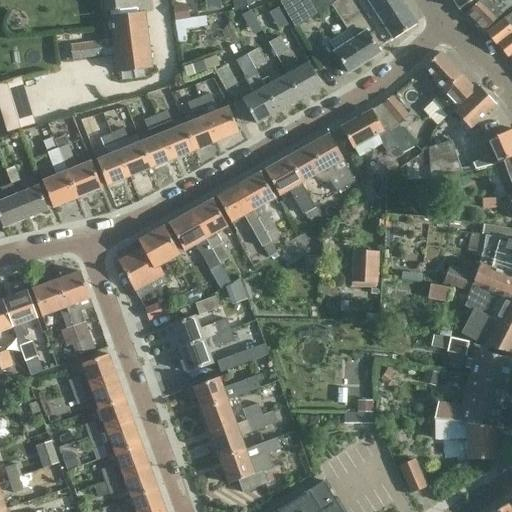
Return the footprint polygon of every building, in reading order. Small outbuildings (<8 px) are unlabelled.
[(136,0),(102,0),(104,12),(137,7),(136,0)] [(246,7),(244,0),(231,0),(233,8),(246,7)] [(317,13),(307,0),(278,0),(294,28),(317,13)] [(307,0),(317,13),(330,4),(348,32),(359,24),(364,32),(367,30),(378,48),(417,24),(401,0),(307,0)] [(453,0),(458,8),(471,0),(453,0)] [(504,9),(507,6),(500,0),(488,0),(488,1),(487,0),(478,0),(465,15),(482,32),(504,9)] [(188,18),(186,3),(173,5),(175,20),(188,18)] [(511,56),(511,9),(483,32),(484,34),(486,33),(495,46),(497,44),(507,56),(510,54),(511,56)] [(71,59),(114,53),(116,71),(150,67),(143,12),(109,16),(112,39),(69,45),(71,59)] [(381,53),(378,48),(367,30),(364,32),(359,24),(348,32),(352,39),(333,52),(347,74),(381,53)] [(276,57),(287,51),(279,36),(267,42),(276,57)] [(254,69),(265,63),(256,49),(246,54),(254,69)] [(453,111),(475,90),(440,52),(423,67),(434,78),(432,80),(442,90),(432,100),(447,116),(453,111)] [(254,69),(246,54),(235,61),(243,75),(254,69)] [(285,75),(299,100),(322,87),(308,63),(292,72),(289,66),(282,70),(285,75)] [(225,89),(235,83),(226,66),(215,72),(225,89)] [(299,100),(285,75),(270,84),(266,77),(260,80),(278,112),(299,100)] [(0,107),(19,102),(12,79),(0,82),(0,107)] [(278,112),(260,80),(254,84),(257,90),(241,99),(255,124),(278,112)] [(478,87),(475,90),(453,111),(470,128),(494,105),(478,87)] [(209,93),(198,98),(202,108),(214,103),(209,93)] [(64,112),(58,94),(37,101),(44,119),(64,112)] [(408,114),(392,95),(381,104),(397,123),(408,114)] [(202,108),(198,98),(186,103),(190,113),(202,108)] [(205,116),(215,141),(238,132),(227,107),(205,116)] [(386,153),(396,147),(386,129),(382,131),(370,110),(340,127),(352,148),(376,135),(386,153)] [(158,126),(170,121),(166,111),(154,116),(158,126)] [(147,130),(158,126),(154,116),(143,120),(147,130)] [(183,125),(193,150),(215,141),(205,116),(183,125)] [(193,150),(183,125),(161,133),(172,159),(193,150)] [(472,164),(474,169),(493,165),(511,156),(511,128),(483,142),(488,157),(472,164)] [(123,129),(111,133),(114,143),(126,138),(123,129)] [(114,143),(111,133),(99,138),(103,147),(114,143)] [(172,159),(161,133),(140,142),(150,167),(172,159)] [(286,157),(300,183),(323,171),(327,177),(347,167),(328,134),(286,157)] [(57,148),(66,144),(68,144),(64,135),(53,139),(57,148)] [(429,181),(461,172),(450,140),(427,148),(429,181)] [(150,167),(140,142),(118,150),(128,176),(150,167)] [(62,163),(72,159),(66,144),(57,148),(56,148),(62,163)] [(62,163),(56,148),(47,152),(53,167),(62,163)] [(128,176),(118,150),(95,159),(106,185),(128,176)] [(506,196),(511,193),(511,156),(493,165),(503,191),(500,193),(502,198),(506,196)] [(300,183),(286,157),(264,170),(278,196),(289,190),(302,214),(314,208),(300,183)] [(65,171),(76,197),(100,187),(90,161),(65,171)] [(10,182),(18,179),(12,165),(4,168),(10,182)] [(76,197),(65,171),(42,181),(52,207),(76,197)] [(238,184),(270,242),(279,237),(261,205),(273,198),(259,173),(238,184)] [(24,218),(13,190),(10,182),(0,186),(0,191),(3,199),(0,200),(0,223),(1,227),(24,218)] [(270,242),(238,184),(216,196),(230,223),(244,215),(261,247),(270,242)] [(13,190),(24,218),(46,209),(37,185),(25,190),(23,186),(13,190)] [(190,211),(205,238),(226,226),(211,199),(190,211)] [(495,203),(500,202),(500,199),(482,200),(482,208),(496,207),(495,203)] [(431,215),(448,218),(450,206),(433,203),(431,215)] [(205,238),(190,211),(168,223),(183,251),(205,238)] [(153,268),(158,266),(178,254),(163,226),(137,240),(141,247),(153,268)] [(481,253),(479,263),(511,275),(511,238),(470,233),(467,250),(481,253)] [(219,264),(229,258),(221,243),(211,249),(219,264)] [(153,268),(141,247),(117,260),(138,298),(167,282),(158,266),(153,268)] [(219,264),(211,249),(200,255),(208,270),(219,264)] [(377,282),(378,251),(351,250),(350,281),(377,282)] [(511,275),(479,263),(471,286),(472,286),(498,295),(507,298),(508,297),(511,298),(511,275)] [(467,273),(449,267),(443,282),(461,289),(467,273)] [(75,355),(93,349),(80,311),(92,306),(79,271),(55,280),(67,313),(71,326),(77,342),(71,344),(75,355)] [(67,313),(55,280),(30,289),(40,315),(58,309),(60,315),(67,313)] [(468,296),(472,309),(511,329),(511,298),(508,297),(507,298),(498,295),(472,286),(468,296)] [(9,291),(11,296),(1,300),(15,338),(15,339),(24,361),(25,361),(32,358),(36,357),(30,341),(25,343),(22,336),(27,334),(23,322),(35,318),(25,291),(22,292),(20,287),(9,291)] [(426,298),(446,301),(448,290),(428,287),(426,298)] [(218,306),(214,295),(194,303),(198,314),(218,306)] [(0,300),(0,330),(11,327),(15,338),(1,300),(0,300)] [(147,320),(168,313),(164,301),(143,308),(147,320)] [(438,327),(440,310),(432,309),(429,326),(438,327)] [(511,352),(511,329),(472,309),(460,333),(482,345),(511,353),(511,352)] [(178,347),(203,338),(195,315),(170,324),(178,347)] [(215,334),(229,329),(226,318),(211,322),(215,334)] [(77,342),(71,326),(59,330),(65,346),(71,344),(77,342)] [(219,346),(234,341),(229,329),(215,334),(219,346)] [(203,338),(178,347),(186,371),(212,362),(203,338)] [(464,357),(468,343),(449,339),(446,352),(464,357)] [(250,348),(235,354),(239,364),(254,359),(250,348)] [(0,368),(12,364),(7,349),(0,351),(0,368)] [(469,375),(505,383),(510,358),(475,350),(472,360),(468,359),(466,367),(470,368),(469,375)] [(90,386),(115,377),(107,353),(82,363),(90,386)] [(32,358),(25,361),(30,375),(38,372),(32,358)] [(505,383),(469,375),(465,374),(463,379),(467,380),(462,404),(438,401),(434,419),(451,421),(495,427),(505,383)] [(192,386),(201,409),(226,400),(260,388),(255,375),(222,387),(218,376),(192,386)] [(67,379),(71,392),(82,388),(77,376),(67,379)] [(90,386),(98,408),(123,399),(115,377),(90,386)] [(86,400),(82,388),(71,392),(76,404),(86,400)] [(98,408),(106,430),(131,421),(123,399),(98,408)] [(201,409),(209,434),(235,424),(226,400),(201,409)] [(245,420),(261,415),(257,404),(242,409),(245,420)] [(250,432),(275,424),(270,411),(261,415),(245,420),(250,432)] [(495,427),(451,421),(434,419),(435,440),(467,439),(468,459),(497,459),(496,454),(495,427)] [(83,424),(88,436),(98,432),(94,420),(83,424)] [(209,434),(219,459),(245,449),(240,436),(250,432),(245,420),(235,424),(209,434)] [(131,421),(106,430),(114,452),(139,443),(131,421)] [(103,444),(98,432),(88,436),(92,448),(103,444)] [(245,449),(219,459),(227,483),(237,480),(242,492),(268,483),(263,470),(271,467),(266,454),(281,448),(277,437),(245,449)] [(114,452),(122,474),(147,465),(139,443),(114,452)] [(414,460),(399,467),(410,492),(425,486),(414,460)] [(3,467),(8,480),(18,477),(14,464),(3,467)] [(100,469),(104,481),(115,477),(110,465),(100,469)] [(147,465),(122,474),(130,496),(155,487),(147,465)] [(22,489),(18,477),(8,480),(12,493),(22,489)] [(119,490),(115,477),(104,481),(109,493),(119,490)] [(342,511),(322,480),(272,511),(342,511)] [(130,496),(136,511),(155,511),(163,509),(155,487),(130,496)] [(511,511),(511,502),(493,511),(492,511),(511,511)]
